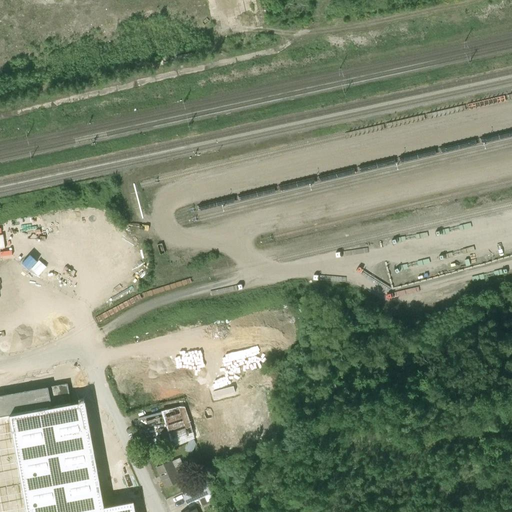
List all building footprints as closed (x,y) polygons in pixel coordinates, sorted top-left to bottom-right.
[(140,357),(110,369),(116,384),(146,372),(140,357)] [(150,376),(140,379),(143,392),(153,389),(150,376)] [(0,511),(134,511),(132,502),(104,507),(84,402),(71,404),(67,384),(0,395),(0,511)] [(259,390),(224,399),(227,411),(230,411),(237,438),(268,430),(259,390)] [(162,411),(171,442),(166,443),(168,450),(194,440),(185,408),(181,408),(179,409),(178,407),(162,411)] [(157,468),(165,488),(179,481),(171,462),(157,468)] [(212,494),(208,482),(181,492),(185,504),(212,494)]
